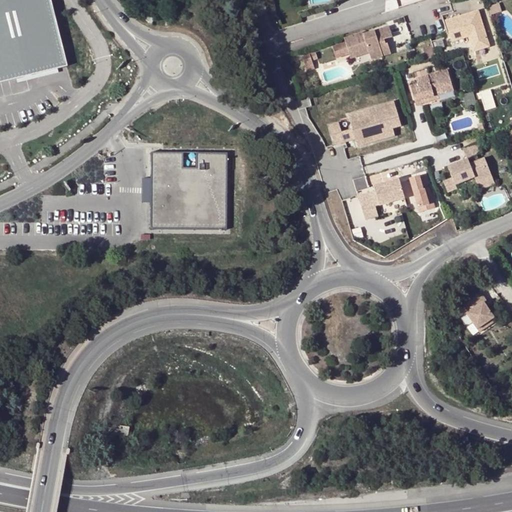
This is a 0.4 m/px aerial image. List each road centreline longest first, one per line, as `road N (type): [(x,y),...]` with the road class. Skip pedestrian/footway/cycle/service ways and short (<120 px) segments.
road 1 (motorway): [(306,375),(305,428),(294,450),(274,463),(111,490),(0,478)]
road 2 (secondary): [(39,511),(62,399),(88,354),(149,317),(247,318)]
road 3 (residential): [(271,42),(295,114),(339,175)]
road 4 (trunk): [(511,436),(447,419),(417,390),(406,349)]
road 5 (unclassified): [(318,223),(293,154),(239,113)]
road 6 (secondary): [(306,375),(337,395),(355,396),(388,381),(406,349)]
road 7 (residential): [(271,42),(392,4)]
road 8 (unclassified): [(150,71),(118,123),(170,86)]
